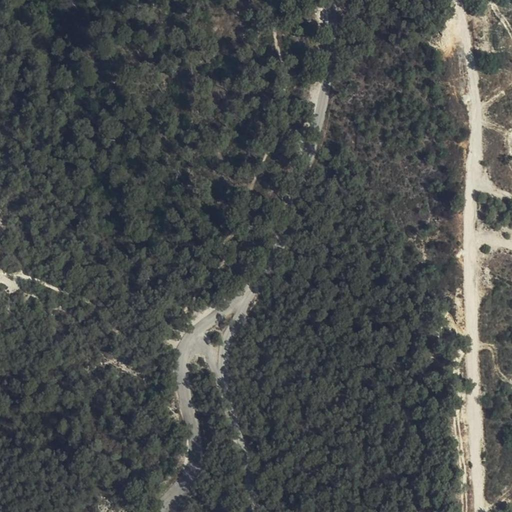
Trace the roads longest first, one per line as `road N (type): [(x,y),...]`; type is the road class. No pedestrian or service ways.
road 1 (track): [(476,511),(471,57),(461,0)]
road 2 (unclassified): [(327,0),(329,66),(304,186),(265,276),(240,301)]
road 3 (unclassified): [(163,511),(197,462),(180,357),(188,340)]
road 4 (unclassified): [(221,359),(247,472),(247,511)]
